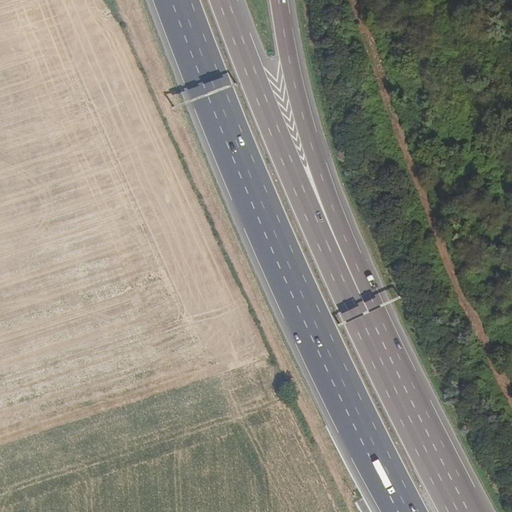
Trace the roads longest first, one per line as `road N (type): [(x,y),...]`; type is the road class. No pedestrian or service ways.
road 1 (motorway): [(176,0),(325,356),(405,511)]
road 2 (motorway): [(363,315),(305,207),(223,0)]
road 3 (motorway): [(363,315),(291,76),(277,0)]
road 4 (motorway): [(463,511),(363,315)]
